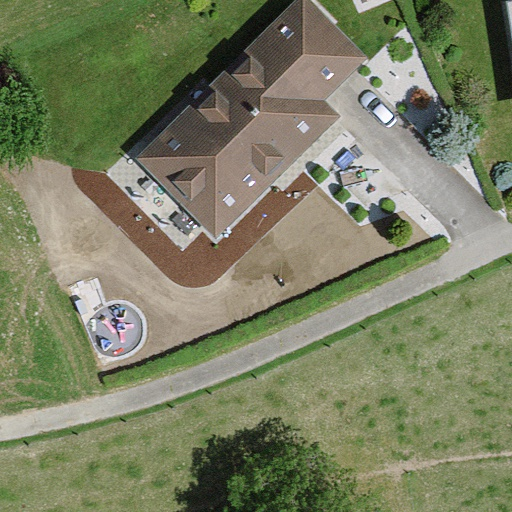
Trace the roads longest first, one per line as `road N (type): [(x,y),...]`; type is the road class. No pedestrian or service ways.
road 1 (residential): [(511,227),(138,395)]
road 2 (track): [(0,423),(138,395)]
